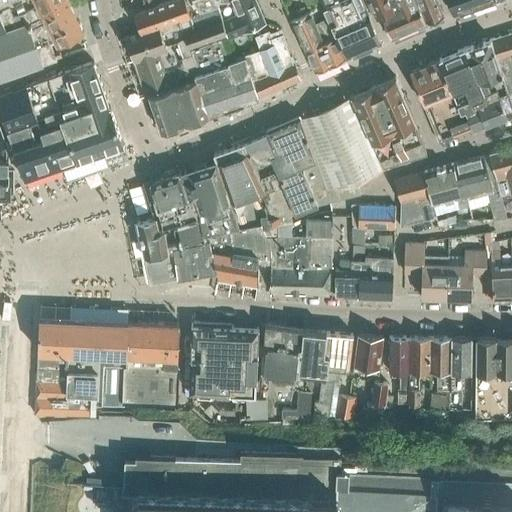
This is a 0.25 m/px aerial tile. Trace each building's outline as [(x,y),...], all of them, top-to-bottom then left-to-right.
[(35,0),(39,6),(35,8),(26,12),(18,15),(13,17),(9,9),(0,12),(0,19),(6,31),(29,23),(40,18),(69,3),(67,0),(35,0)] [(141,30),(126,35),(134,58),(146,95),(148,94),(179,84),(174,69),(183,65),(181,57),(192,53),(191,49),(195,48),(221,39),(228,36),(222,18),(221,14),(193,24),(184,0),(169,0),(156,4),(145,8),(135,12),(141,30)] [(194,0),(193,0),(192,1),(199,13),(219,5),(217,2),(231,1),(235,9),(231,10),(233,14),(222,18),(228,36),(264,22),(255,0),(194,0)] [(331,30),(334,29),(347,58),(382,43),(362,0),(304,0),(307,6),(319,1),(331,30)] [(415,0),(368,0),(375,17),(381,14),(391,39),(426,25),(415,0)] [(417,0),(428,24),(444,17),(437,0),(417,0)] [(448,0),(454,14),(459,11),(491,0),(448,0)] [(21,2),(14,5),(18,15),(26,12),(21,2)] [(0,79),(57,59),(54,51),(52,43),(56,41),(58,45),(83,32),(69,3),(40,18),(29,23),(6,31),(0,19),(0,79)] [(292,20),(305,50),(333,38),(326,22),(317,26),(311,12),(292,20)] [(256,50),(244,54),(259,97),(302,79),(292,55),(291,55),(286,42),(287,42),(282,28),(256,37),(260,49),(256,50)] [(511,31),(491,38),(511,105),(511,31)] [(333,38),(305,50),(315,72),(343,60),(333,38)] [(511,105),(491,38),(465,45),(479,79),(478,79),(483,93),(476,96),(485,124),(506,115),(511,113),(511,112),(511,105)] [(195,48),(191,49),(192,53),(199,73),(194,74),(196,78),(208,115),(238,105),(232,87),(233,86),(229,73),(233,72),(229,62),(228,60),(221,39),(195,48)] [(465,45),(439,57),(461,111),(466,109),(474,129),(485,124),(476,96),(483,93),(478,79),(479,79),(465,45)] [(179,84),(148,94),(153,108),(154,107),(161,131),(208,115),(196,78),(194,74),(199,73),(192,53),(181,57),(183,65),(174,69),(179,84)] [(244,54),(228,60),(229,62),(233,72),(229,73),(233,86),(232,87),(238,105),(259,98),(259,97),(244,54)] [(461,111),(439,57),(410,69),(439,143),(474,129),(466,109),(461,111)] [(93,61),(26,84),(26,85),(36,116),(38,115),(60,108),(77,159),(78,159),(123,144),(123,143),(110,106),(109,106),(93,61)] [(352,96),(383,169),(426,157),(424,145),(419,135),(420,135),(395,77),(352,96)] [(25,86),(0,95),(0,113),(25,184),(32,181),(56,173),(45,143),(37,122),(38,121),(25,86)] [(328,186),(357,180),(383,169),(352,96),(301,118),(328,186)] [(60,113),(38,121),(37,122),(45,143),(56,173),(79,165),(69,138),(60,113)] [(264,204),(270,218),(287,215),(292,213),(335,200),(360,194),(357,180),(328,186),(301,118),(301,116),(267,131),(276,153),(271,155),(272,158),(254,166),(265,191),(261,192),(266,203),(264,204)] [(0,191),(8,192),(8,184),(7,158),(7,149),(0,130),(0,191)] [(267,131),(244,142),(254,166),(272,158),(271,155),(276,153),(267,131)] [(227,191),(238,227),(260,224),(270,243),(271,267),(277,267),(277,261),(276,260),(276,258),(277,257),(278,235),(278,225),(294,221),(292,213),(287,215),(270,218),(264,204),(266,203),(261,192),(265,191),(254,166),(244,142),(214,152),(216,159),(226,191),(227,191)] [(511,148),(490,154),(497,180),(508,177),(511,190),(511,148)] [(490,154),(454,164),(463,197),(488,191),(496,220),(507,217),(497,180),(490,154)] [(204,233),(230,229),(238,227),(227,191),(226,191),(216,159),(178,171),(187,199),(193,197),(199,213),(199,219),(204,233)] [(431,194),(420,197),(426,220),(438,217),(435,205),(457,199),(459,207),(466,205),(463,197),(454,164),(425,172),(431,194)] [(184,223),(199,219),(199,213),(193,197),(187,199),(178,171),(152,179),(150,183),(162,224),(182,218),(184,223)] [(401,202),(420,197),(431,194),(425,172),(395,180),(401,202)] [(420,197),(401,202),(401,227),(426,220),(420,197)] [(396,228),(397,205),(350,204),(352,242),(363,242),(364,227),(396,228)] [(137,220),(144,255),(175,249),(173,241),(165,243),(163,230),(157,231),(155,217),(137,220)] [(447,217),(437,219),(438,226),(448,224),(447,217)] [(271,267),(272,288),(272,292),(333,294),(335,237),(331,237),(332,219),(306,218),(305,236),(278,235),(277,257),(276,258),(276,260),(277,261),(277,267),(271,267)] [(219,279),(229,280),(230,261),(225,263),(224,258),(234,257),(230,229),(204,233),(199,219),(184,223),(176,226),(182,239),(173,241),(175,249),(144,255),(151,282),(178,276),(215,268),(219,279)] [(230,261),(229,280),(259,285),(258,260),(271,260),(270,243),(260,224),(238,227),(230,229),(234,257),(224,258),(225,263),(230,261)] [(389,235),(378,235),(378,243),(389,243),(389,235)] [(423,297),(449,298),(449,263),(450,254),(424,253),(425,248),(424,248),(424,241),(405,240),(404,273),(424,274),(423,297)] [(499,240),(491,241),(492,249),(499,248),(499,240)] [(352,242),(352,251),(363,252),(363,242),(352,242)] [(449,263),(449,298),(474,299),(475,275),(488,275),(489,251),(467,250),(466,264),(449,263)] [(511,298),(511,263),(502,264),(501,250),(492,250),(495,300),(511,298)] [(336,294),(394,296),(395,274),(392,274),(393,257),(365,256),(365,260),(350,259),(350,271),(339,271),(337,271),(336,294)] [(340,259),(339,271),(350,271),(350,259),(340,259)] [(271,260),(258,260),(259,285),(259,287),(272,288),(271,267),(271,260)] [(39,351),(37,397),(66,398),(67,390),(68,370),(68,362),(67,362),(68,352),(70,318),(40,317),(39,351)] [(37,397),(36,413),(56,414),(56,416),(67,417),(68,414),(93,415),(93,407),(96,407),(100,319),(70,318),(68,352),(67,362),(68,362),(68,370),(67,390),(66,398),(37,397)] [(100,319),(96,407),(98,408),(98,404),(126,405),(126,401),(125,401),(128,320),(115,320),(100,319)] [(128,320),(125,401),(126,401),(176,403),(176,400),(180,323),(128,320)] [(241,395),(246,395),(255,395),(257,361),(262,361),(260,395),(266,395),(267,397),(291,400),(293,388),(298,388),(298,405),(282,405),(282,415),(308,415),(309,411),(310,374),(296,373),(303,328),(260,322),(260,327),(191,324),(188,391),(192,391),(241,395)] [(326,330),(303,328),(296,373),(310,374),(309,411),(313,412),(314,399),(318,399),(321,377),(325,377),(329,353),(323,352),(326,330)] [(353,331),(326,330),(323,352),(329,353),(325,377),(321,377),(318,399),(314,399),(313,412),(329,414),(333,384),(338,385),(339,379),(337,379),(339,367),(348,368),(353,331)] [(383,333),(357,332),(353,367),(378,370),(383,333)] [(402,385),(409,385),(411,334),(389,333),(388,368),(402,369),(402,385)] [(417,369),(430,370),(431,335),(411,334),(409,385),(417,385),(417,369)] [(443,370),(442,386),(442,392),(430,391),(430,408),(448,409),(449,387),(450,387),(452,335),(431,335),(430,370),(443,370)] [(452,335),(450,387),(458,387),(458,371),(471,371),(472,336),(452,335)] [(475,400),(475,410),(475,421),(511,421),(511,336),(476,336),(475,400)] [(373,380),(370,401),(367,401),(365,414),(383,416),(385,406),(385,403),(386,394),(388,382),(373,380)] [(408,403),(420,403),(420,387),(408,387),(408,403)] [(339,392),(339,394),(336,414),(354,414),(356,403),(357,395),(339,392)] [(385,403),(385,406),(391,407),(393,395),(386,394),(385,403)] [(240,416),(247,416),(247,406),(246,395),(241,395),(240,396),(235,400),(235,410),(219,409),(217,411),(214,414),(214,420),(240,420),(240,416)] [(255,395),(246,395),(247,406),(247,416),(267,416),(267,397),(266,395),(260,395),(255,395)] [(449,410),(475,410),(475,400),(450,399),(449,410)] [(211,404),(203,410),(210,417),(214,414),(217,411),(211,404)] [(43,483),(41,511),(511,511),(511,475),(340,464),(341,458),(289,454),(243,452),(243,462),(135,455),(135,459),(126,459),(124,487),(43,483)]
